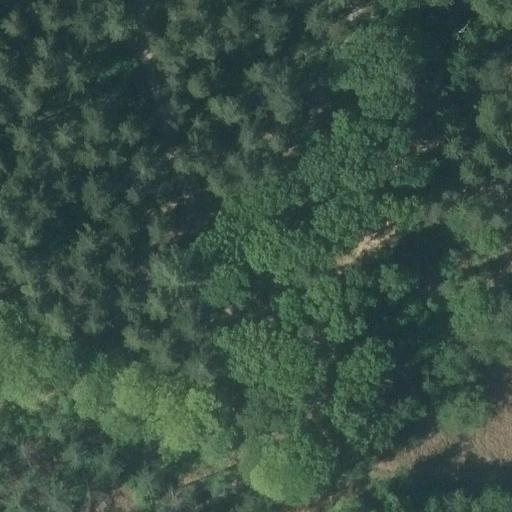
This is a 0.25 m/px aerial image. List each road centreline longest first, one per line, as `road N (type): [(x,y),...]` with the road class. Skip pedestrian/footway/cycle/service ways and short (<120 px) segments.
road 1 (track): [(270,449),(264,366),(322,87),(357,0)]
road 2 (track): [(142,0),(143,51),(171,147),(264,366)]
road 3 (track): [(511,284),(270,449)]
road 4 (track): [(270,449),(0,346)]
road 5 (track): [(143,51),(15,0)]
